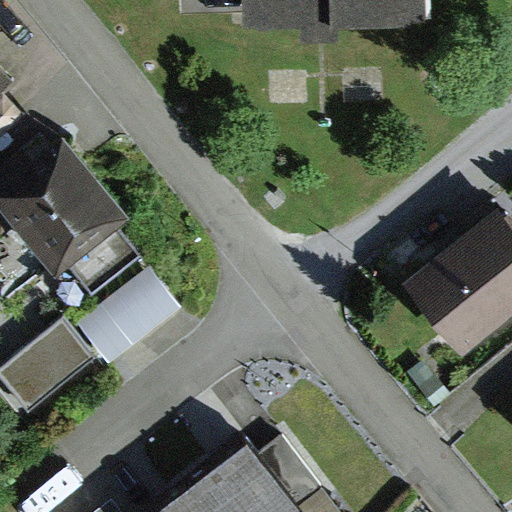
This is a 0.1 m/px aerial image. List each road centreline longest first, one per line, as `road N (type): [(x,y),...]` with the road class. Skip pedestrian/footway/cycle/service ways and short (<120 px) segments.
road 1 (residential): [(49,0),(292,293)]
road 2 (unknown): [(292,293),(163,364),(56,458)]
road 3 (residential): [(292,293),(478,511)]
road 4 (residential): [(292,293),(511,117)]
